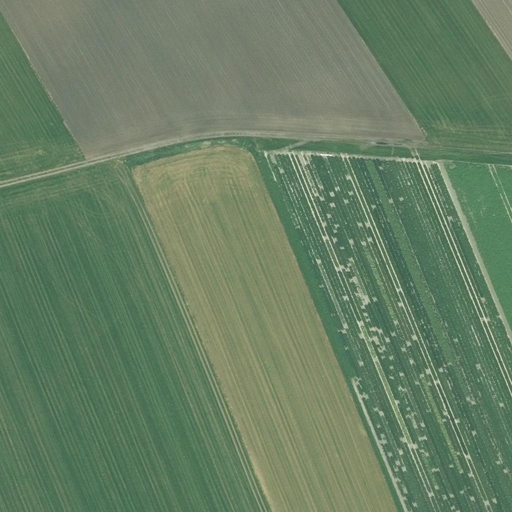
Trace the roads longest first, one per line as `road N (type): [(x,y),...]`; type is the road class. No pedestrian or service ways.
road 1 (unclassified): [(0,184),(197,134),(359,139)]
road 2 (track): [(511,149),(359,139)]
